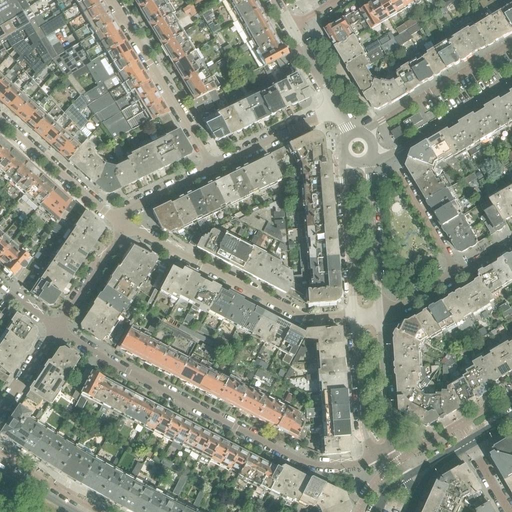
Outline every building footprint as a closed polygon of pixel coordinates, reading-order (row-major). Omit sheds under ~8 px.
[(0,0),(0,12),(17,3),(16,1),(14,0),(9,0),(6,2),(4,0),(0,0)] [(29,7),(24,0),(17,0),(16,1),(17,3),(22,11),(29,7)] [(68,25),(102,4),(98,0),(86,0),(62,15),(59,17),(48,23),(45,25),(34,31),(35,34),(40,41),(45,38),(67,24),(68,25)] [(62,15),(86,0),(64,0),(58,4),(56,5),(62,15)] [(155,0),(133,0),(140,9),(155,0)] [(171,15),(162,0),(155,0),(140,9),(151,28),(171,15)] [(259,6),(257,3),(255,3),(253,0),(228,0),(235,12),(233,13),(237,21),(259,9),(258,8),(259,6)] [(389,19),(384,10),(383,11),(380,7),(381,5),(378,0),(377,1),(376,0),(373,2),(373,4),(369,6),(372,10),(371,12),(374,17),(375,16),(380,24),(389,19)] [(398,14),(393,5),(392,6),(389,1),(389,0),(378,0),(381,5),(380,7),(383,11),(384,10),(389,19),(398,14)] [(407,9),(402,0),(401,1),(399,0),(389,0),(389,1),(392,6),(393,5),(398,14),(407,9)] [(415,3),(413,0),(399,0),(401,1),(402,0),(407,9),(415,3)] [(511,31),(511,27),(498,4),(495,0),(493,0),(488,3),(486,0),(477,0),(489,20),(475,28),(487,47),(511,31)] [(511,0),(504,0),(498,4),(511,27),(511,0)] [(0,26),(4,24),(23,13),(22,11),(17,3),(0,12),(0,26)] [(79,44),(113,23),(102,4),(68,25),(79,44)] [(197,14),(191,4),(182,10),(185,16),(189,14),(191,17),(197,14)] [(380,24),(375,16),(374,17),(371,12),(372,10),(369,6),(367,6),(364,7),(364,9),(355,14),(354,12),(350,15),(355,23),(359,21),(361,25),(362,25),(365,31),(369,29),(368,27),(369,26),(371,30),(380,24)] [(35,18),(29,7),(22,11),(23,13),(28,22),(35,18)] [(271,27),(269,24),(267,24),(262,15),(263,13),(261,10),(259,9),(237,21),(242,28),(244,27),(251,40),(270,30),(270,29),(271,27)] [(210,18),(213,15),(210,10),(201,15),(206,24),(212,21),(210,18)] [(28,22),(23,13),(4,24),(0,26),(0,55),(5,53),(0,44),(0,40),(29,23),(28,22)] [(39,15),(35,18),(28,22),(29,23),(33,29),(34,31),(45,25),(39,15)] [(182,33),(171,15),(151,28),(162,46),(182,33)] [(348,28),(350,27),(356,36),(359,34),(353,25),(355,23),(350,15),(325,30),(330,39),(334,36),(336,37),(340,35),(340,33),(348,28)] [(417,25),(413,19),(404,24),(408,30),(417,25)] [(487,47),(475,28),(471,31),(469,29),(461,34),(459,30),(463,28),(459,21),(455,23),(458,28),(445,36),(450,43),(460,61),(461,61),(463,61),(466,60),(467,58),(474,54),(480,50),(481,51),(487,47)] [(29,23),(0,40),(0,44),(7,41),(11,48),(17,45),(24,41),(19,33),(24,31),(28,38),(35,34),(34,31),(33,29),(29,23)] [(90,63),(125,43),(113,23),(79,44),(82,50),(76,54),(72,48),(65,52),(64,53),(66,56),(60,59),(58,56),(51,60),(65,78),(72,74),(70,72),(75,69),(77,71),(84,67),(80,60),(86,56),(90,63)] [(187,35),(195,31),(193,27),(185,32),(187,35)] [(345,42),(353,37),(348,28),(340,33),(340,35),(336,37),(334,36),(330,39),(336,48),(340,45),(342,46),(345,44),(345,42)] [(433,40),(426,28),(424,30),(430,41),(433,46),(435,45),(433,40)] [(287,55),(282,47),(281,48),(274,35),(275,34),(273,30),(271,30),(270,30),(251,40),(259,55),(257,56),(263,67),(266,66),(287,55)] [(412,40),(406,31),(393,39),(398,48),(412,40)] [(193,52),(182,33),(162,46),(172,64),(193,52)] [(30,47),(24,41),(19,46),(13,51),(19,57),(14,63),(16,64),(33,46),(40,41),(35,34),(28,38),(32,45),(30,47)] [(365,56),(353,37),(345,42),(345,44),(342,46),(340,45),(336,48),(347,67),(365,56)] [(65,52),(59,42),(51,47),(45,38),(40,41),(46,51),(51,60),(58,56),(64,53),(65,52)] [(398,48),(393,39),(393,40),(390,41),(381,47),(386,56),(398,48)] [(33,46),(16,64),(18,67),(23,61),(29,68),(36,59),(31,54),(35,50),(39,57),(46,51),(40,41),(33,46)] [(103,83),(137,63),(125,43),(90,63),(84,67),(77,71),(72,74),(65,78),(72,87),(79,96),(80,97),(86,94),(75,80),(88,72),(97,87),(101,84),(103,83)] [(459,64),(460,62),(460,61),(450,43),(444,47),(443,45),(428,54),(424,47),(417,50),(434,77),(435,77),(437,77),(440,75),(441,74),(454,65),(456,66),(459,64)] [(249,49),(246,44),(244,45),(239,48),(238,48),(241,53),(249,49)] [(233,51),(229,45),(222,49),(226,55),(233,51)] [(369,66),(377,61),(377,62),(384,57),(379,48),(365,56),(347,67),(364,96),(371,91),(375,80),(373,79),(366,68),(369,66)] [(433,80),(433,78),(434,77),(417,50),(404,58),(409,66),(401,70),(402,72),(397,75),(409,94),(414,91),(414,89),(428,81),(430,82),(433,80)] [(36,59),(29,68),(35,74),(30,79),(32,81),(51,60),(46,51),(39,57),(44,64),(43,65),(37,59),(36,59)] [(205,70),(193,52),(172,64),(184,83),(205,70)] [(0,101),(8,108),(32,81),(30,79),(18,67),(16,64),(14,63),(5,53),(0,55),(0,101)] [(278,66),(290,61),(287,55),(266,66),(266,67),(276,62),(278,66)] [(309,95),(292,65),(290,61),(278,66),(279,67),(282,72),(284,78),(297,104),(308,98),(309,95)] [(94,116),(149,83),(137,63),(103,83),(101,84),(97,87),(86,94),(80,97),(87,106),(94,116)] [(210,72),(217,68),(215,64),(208,68),(210,72)] [(220,88),(213,77),(210,79),(205,70),(184,83),(190,94),(189,95),(193,101),(207,94),(212,92),(217,90),(216,90),(220,88)] [(297,104),(284,78),(282,72),(275,75),(279,84),(273,88),(259,94),(269,116),(270,116),(272,116),(275,115),(275,113),(283,109),(291,105),(293,106),(297,104)] [(388,106),(409,94),(397,75),(386,82),(386,83),(375,80),(371,91),(364,96),(368,103),(369,103),(373,110),(374,109),(374,110),(375,110),(377,111),(378,110),(378,111),(379,110),(379,111),(386,107),(385,107),(386,106),(388,105),(388,106)] [(65,80),(60,84),(65,89),(70,84),(65,80)] [(42,139),(63,115),(48,98),(32,81),(8,108),(42,139)] [(167,113),(149,83),(94,116),(113,140),(131,131),(157,118),(167,113)] [(506,127),(511,123),(511,92),(511,93),(511,95),(500,102),(499,100),(492,104),(506,127)] [(210,101),(207,94),(193,101),(191,102),(195,109),(210,101)] [(269,116),(259,94),(231,108),(242,129),(243,129),(244,130),(247,128),(247,127),(264,119),(265,119),(268,118),(269,116)] [(87,122),(79,114),(87,106),(80,97),(79,96),(71,105),(63,115),(42,139),(60,155),(84,128),(83,127),(87,122)] [(480,142),(506,127),(492,104),(486,108),(487,110),(474,118),(473,116),(467,120),(480,142)] [(242,129),(231,108),(212,118),(202,122),(214,140),(217,141),(236,132),(238,133),(241,131),(241,130),(242,129)] [(189,155),(190,152),(167,113),(157,118),(162,128),(159,130),(161,135),(164,134),(166,137),(152,144),(150,140),(163,168),(164,167),(166,168),(169,166),(169,165),(189,155)] [(407,130),(423,121),(419,114),(403,123),(407,130)] [(454,158),(480,142),(467,120),(460,124),(461,126),(449,133),(447,131),(441,135),(454,158)] [(68,162),(87,140),(86,139),(91,134),(84,128),(60,155),(68,162)] [(395,138),(396,139),(403,134),(400,128),(392,133),(393,134),(392,134),(395,138)] [(138,139),(133,131),(130,133),(134,141),(137,147),(140,145),(137,140),(138,139)] [(271,154),(280,173),(285,171),(280,161),(284,159),(283,156),(290,152),(297,165),(299,165),(301,165),(328,163),(328,157),(327,156),(326,154),(324,154),(323,154),(322,144),(322,142),(321,140),(320,138),(317,136),(315,135),(312,135),(310,135),(271,154)] [(454,158),(441,135),(412,152),(412,153),(410,154),(408,159),(432,168),(434,164),(438,161),(446,173),(445,173),(447,177),(454,173),(455,174),(461,170),(454,158)] [(0,163),(12,150),(2,141),(2,140),(0,137),(0,163)] [(93,156),(96,154),(95,154),(92,151),(93,150),(86,143),(88,141),(87,140),(68,162),(69,164),(71,166),(73,166),(89,180),(89,182),(92,184),(93,184),(94,185),(101,177),(104,166),(93,156)] [(163,168),(150,140),(141,145),(143,149),(130,155),(131,157),(126,159),(127,162),(137,181),(138,180),(139,181),(142,179),(143,178),(158,170),(159,171),(163,169),(163,168)] [(0,176),(8,183),(27,162),(23,158),(21,158),(12,150),(0,163),(0,176)] [(280,179),(269,156),(240,170),(252,193),(257,190),(258,192),(277,183),(275,181),(280,179)] [(431,173),(432,168),(408,159),(406,164),(407,166),(407,167),(428,202),(446,190),(446,189),(445,190),(442,184),(440,185),(438,182),(436,183),(431,173)] [(22,196),(41,176),(31,167),(31,165),(27,162),(8,183),(22,196)] [(137,181),(127,162),(115,168),(104,166),(101,177),(94,185),(95,186),(97,189),(99,189),(105,194),(108,195),(131,183),(132,184),(136,182),(136,181),(137,181)] [(330,179),(328,163),(301,165),(299,165),(288,170),(289,182),(303,182),(330,179)] [(252,193),(240,170),(212,184),(224,206),(231,203),(232,205),(249,197),(248,195),(252,193)] [(467,178),(464,180),(467,185),(477,179),(474,174),(467,178)] [(37,209),(56,187),(52,184),(50,184),(41,176),(22,196),(36,208),(37,209)] [(332,211),(330,179),(303,182),(304,185),(302,185),(303,197),(304,207),(305,207),(305,213),(332,211)] [(225,208),(224,206),(212,184),(184,197),(191,212),(196,222),(225,208)] [(511,186),(503,192),(511,206),(511,186)] [(62,212),(70,202),(59,192),(60,191),(56,187),(37,209),(42,212),(55,224),(56,222),(62,212)] [(460,212),(446,190),(428,202),(443,228),(462,217),(460,212)] [(511,217),(511,206),(503,192),(489,200),(490,200),(480,206),(483,212),(485,215),(487,219),(496,232),(496,233),(506,227),(503,222),(511,218),(511,217)] [(475,198),(472,193),(467,196),(470,201),(475,198)] [(196,222),(191,212),(184,197),(169,205),(169,204),(152,212),(160,229),(168,233),(174,231),(175,232),(196,222)] [(69,214),(76,204),(71,200),(70,202),(62,212),(56,222),(57,223),(60,219),(62,220),(66,213),(69,214)] [(237,219),(245,215),(243,211),(233,216),(234,218),(237,219)] [(335,242),(332,211),(305,213),(306,217),(305,217),(305,229),(300,229),(302,245),(335,242)] [(27,218),(22,214),(19,217),(24,222),(27,218)] [(102,231),(102,227),(87,215),(86,216),(84,214),(75,228),(66,241),(86,255),(102,231)] [(478,243),(462,217),(443,228),(457,251),(463,252),(478,243)] [(496,232),(487,219),(484,221),(492,235),(496,232)] [(227,264),(238,242),(224,234),(223,236),(212,231),(210,232),(208,236),(206,235),(205,238),(204,237),(202,240),(201,240),(197,247),(198,248),(209,254),(212,255),(211,255),(215,257),(222,260),(221,261),(227,264)] [(194,247),(200,236),(194,233),(189,244),(194,247)] [(1,253),(11,242),(3,235),(0,238),(0,256),(2,254),(1,253)] [(68,281),(78,267),(86,255),(66,241),(48,268),(68,281)] [(0,264),(4,268),(20,250),(11,242),(1,253),(2,254),(0,256),(0,264)] [(255,278),(266,256),(238,242),(227,264),(233,267),(233,266),(239,269),(239,270),(243,272),(243,271),(249,274),(249,275),(255,278)] [(337,274),(335,242),(302,245),(298,245),(299,261),(300,267),(297,268),(297,262),(291,262),(292,268),(292,272),(290,273),(290,278),(337,274)] [(143,286),(154,270),(152,268),(155,260),(133,249),(132,249),(131,249),(127,255),(128,256),(119,269),(117,269),(115,272),(116,273),(115,274),(138,290),(141,285),(143,286)] [(24,269),(31,260),(20,250),(4,268),(3,270),(9,275),(12,278),(13,276),(17,280),(18,280),(25,270),(24,269)] [(290,278),(290,273),(289,273),(289,272),(288,271),(286,271),(279,267),(280,264),(266,256),(255,278),(260,281),(261,280),(267,284),(271,286),(273,287),(285,294),(288,289),(290,283),(290,278)] [(491,295),(511,281),(511,273),(504,260),(503,260),(502,260),(499,261),(498,264),(485,271),(483,271),(480,273),(479,275),(481,280),(491,295)] [(164,271),(167,266),(161,263),(156,273),(159,274),(157,278),(160,279),(162,275),(164,271)] [(51,306),(60,293),(68,281),(48,268),(30,294),(48,307),(51,306)] [(178,297),(190,274),(183,270),(181,274),(171,269),(167,278),(159,293),(170,299),(171,296),(176,299),(177,299),(178,297)] [(32,280),(36,275),(31,271),(29,273),(25,270),(18,280),(22,283),(26,276),(32,280)] [(125,313),(137,296),(134,295),(138,290),(115,274),(115,275),(113,275),(111,278),(112,280),(101,295),(100,296),(98,299),(98,300),(97,301),(120,316),(123,311),(125,313)] [(218,290),(218,289),(212,285),(211,287),(196,279),(197,278),(190,274),(178,297),(193,305),(190,309),(196,312),(198,307),(206,312),(213,298),(217,300),(221,292),(218,290)] [(339,298),(339,295),(337,274),(290,278),(290,283),(306,292),(307,305),(332,303),(334,303),(336,302),(338,300),(339,298)] [(495,301),(491,295),(481,280),(456,295),(468,316),(472,314),(473,316),(491,305),(490,303),(495,301)] [(307,305),(306,292),(290,283),(288,289),(285,294),(307,305)] [(223,320),(235,297),(228,293),(227,295),(221,292),(217,300),(213,298),(206,312),(223,320)] [(464,319),(468,316),(456,295),(429,311),(441,332),(442,331),(442,332),(446,330),(447,331),(465,321),(465,320),(464,319)] [(251,334),(263,311),(256,308),(255,310),(240,302),(241,300),(235,297),(223,320),(251,335),(251,334)] [(107,339),(118,323),(116,322),(120,316),(97,301),(97,302),(95,302),(93,305),(94,306),(85,319),(84,319),(79,325),(80,326),(81,329),(102,342),(105,338),(107,339)] [(511,309),(507,303),(499,308),(502,314),(511,309)] [(505,318),(511,313),(511,309),(502,314),(505,318)] [(279,349),(290,326),(284,323),(283,324),(268,317),(269,315),(263,311),(251,334),(260,338),(258,341),(269,346),(270,344),(279,349)] [(441,332),(429,311),(410,323),(403,324),(402,326),(400,326),(397,331),(421,343),(423,340),(426,341),(441,332)] [(193,323),(190,321),(192,318),(187,315),(182,324),(190,328),(193,323)] [(35,334),(35,330),(32,328),(32,327),(16,316),(11,323),(12,324),(7,331),(8,332),(29,346),(34,338),(33,338),(35,334)] [(211,339),(215,331),(203,324),(198,332),(211,339)] [(148,339),(143,336),(143,335),(136,331),(136,332),(130,329),(131,326),(130,329),(127,334),(125,338),(122,343),(120,348),(119,349),(125,351),(126,350),(132,353),(131,355),(138,359),(148,339)] [(300,344),(302,338),(304,335),(296,331),(297,329),(290,326),(279,349),(288,353),(287,355),(293,357),(300,344)] [(344,360),(343,352),(341,352),(340,332),(337,330),(328,330),(327,330),(306,331),(304,335),(302,338),(314,340),(317,339),(318,345),(316,345),(316,351),(318,351),(319,362),(344,360)] [(501,339),(495,330),(491,332),(496,342),(501,339)] [(421,343),(397,331),(395,336),(396,338),(395,340),(397,370),(421,368),(419,347),(421,343)] [(0,367),(9,376),(20,360),(29,346),(8,332),(0,344),(0,367)] [(511,371),(511,339),(511,337),(506,340),(508,344),(500,349),(497,344),(496,343),(489,348),(489,350),(491,354),(492,356),(488,358),(500,378),(511,371)] [(158,368),(168,349),(148,339),(138,359),(146,362),(147,361),(153,364),(152,366),(158,368)] [(222,352),(226,345),(218,341),(217,344),(214,343),(212,347),(215,348),(215,349),(222,352)] [(302,358),(306,352),(305,347),(302,348),(300,347),(292,364),(297,364),(300,357),(302,358)] [(456,354),(452,348),(446,351),(452,356),(456,354)] [(178,379),(188,360),(168,349),(158,368),(163,371),(164,369),(170,373),(169,374),(178,379)] [(69,370),(77,358),(69,352),(68,353),(63,350),(59,351),(50,363),(66,374),(69,370)] [(198,390),(208,370),(211,365),(192,355),(189,360),(188,360),(178,379),(187,384),(188,382),(194,385),(193,387),(198,390)] [(489,385),(500,378),(488,358),(483,361),(482,359),(473,364),(476,368),(468,373),(469,376),(464,378),(465,379),(476,399),(492,390),(489,385)] [(265,372),(268,365),(256,359),(253,366),(265,372)] [(346,391),(346,383),(344,383),(343,368),(345,368),(344,360),(319,362),(320,370),(318,370),(319,383),(320,383),(321,392),(322,392),(346,391)] [(58,390),(68,375),(66,374),(50,363),(49,363),(29,392),(42,401),(48,405),(57,392),(62,395),(69,399),(69,400),(74,404),(75,401),(63,393),(58,390)] [(9,376),(0,367),(0,379),(4,383),(9,376)] [(411,407),(427,386),(424,384),(418,392),(417,391),(417,385),(419,383),(426,378),(425,368),(421,368),(397,370),(400,412),(401,412),(407,415),(411,407)] [(218,398),(227,380),(208,370),(198,390),(203,392),(204,390),(211,394),(210,395),(216,398),(217,398),(218,398)] [(86,384),(91,374),(85,371),(80,381),(86,384)] [(248,372),(245,378),(250,381),(253,375),(248,372)] [(102,405),(112,385),(111,384),(112,383),(106,380),(106,381),(100,379),(98,377),(99,376),(94,374),(93,375),(91,374),(86,384),(86,385),(81,394),(102,405)] [(237,409),(248,388),(229,378),(228,381),(227,380),(218,398),(218,399),(219,400),(222,402),(223,401),(232,406),(232,407),(235,409),(237,408),(237,409)] [(446,417),(476,399),(465,379),(448,389),(448,392),(442,392),(442,396),(441,408),(446,417)] [(123,416),(133,396),(132,395),(132,394),(127,391),(127,392),(121,389),(119,388),(119,387),(114,384),(114,385),(112,385),(102,405),(123,416)] [(441,408),(442,396),(437,396),(437,398),(432,398),(434,391),(428,386),(427,386),(411,407),(407,415),(405,419),(420,427),(422,423),(429,427),(446,417),(441,408)] [(257,419),(267,398),(248,388),(237,409),(238,409),(238,410),(241,412),(243,411),(251,416),(252,417),(255,419),(256,419),(257,419)] [(349,422),(348,415),(346,415),(345,399),(347,398),(346,391),(322,392),(325,424),(349,422)] [(42,401),(29,392),(25,398),(38,406),(42,401)] [(144,427),(154,406),(153,406),(153,405),(148,402),(148,403),(140,399),(140,398),(135,395),(135,396),(133,396),(123,416),(144,427)] [(276,429),(286,408),(267,398),(257,419),(258,420),(261,422),(262,422),(271,426),(271,427),(275,429),(276,429)] [(153,431),(164,411),(163,411),(163,410),(158,407),(158,408),(154,406),(144,427),(153,431)] [(20,449),(37,424),(26,417),(28,415),(18,408),(0,435),(15,444),(15,446),(20,449)] [(296,439),(307,417),(303,417),(286,408),(276,429),(277,429),(277,430),(281,432),(282,432),(290,436),(291,437),(294,439),(295,439),(296,439)] [(38,411),(33,419),(37,422),(42,414),(38,411)] [(163,436),(173,416),(172,416),(173,415),(168,412),(167,413),(164,411),(153,431),(163,436)] [(98,423),(103,414),(98,412),(93,421),(98,423)] [(172,441),(182,421),(182,420),(177,417),(177,418),(173,416),(163,436),(172,441)] [(307,431),(309,428),(309,425),(307,425),(307,417),(296,439),(302,442),(307,431)] [(120,432),(124,423),(120,421),(115,430),(120,432)] [(181,446),(192,426),(191,426),(192,424),(186,422),(186,423),(182,421),(172,441),(181,446)] [(351,448),(351,445),(351,443),(350,442),(349,441),(348,441),(348,430),(350,429),(349,422),(325,424),(326,439),(321,439),(321,450),(317,450),(316,453),(321,455),(322,455),(322,456),(345,454),(345,453),(346,453),(346,452),(349,452),(349,450),(350,449),(351,448)] [(40,462),(56,436),(37,424),(20,449),(25,453),(27,452),(35,457),(35,459),(40,462)] [(83,432),(87,427),(82,424),(78,429),(83,432)] [(191,451),(201,431),(200,430),(201,429),(196,427),(195,428),(192,426),(181,446),(191,451)] [(89,438),(93,431),(88,427),(83,435),(89,438)] [(201,456),(211,436),(210,435),(210,434),(205,432),(205,433),(201,431),(191,451),(201,456)] [(60,474),(75,448),(56,436),(40,462),(45,465),(47,465),(54,469),(55,471),(60,474)] [(210,461),(220,441),(219,440),(220,439),(215,436),(214,438),(211,436),(201,456),(210,461)] [(511,438),(496,448),(496,449),(493,450),(495,454),(511,458),(511,438)] [(219,465),(230,446),(229,445),(229,444),(224,441),(224,442),(220,441),(210,461),(219,465)] [(229,470),(239,450),(238,450),(239,449),(233,446),(233,447),(230,446),(219,465),(229,470)] [(80,486),(95,460),(75,448),(60,474),(65,477),(67,477),(74,481),(75,483),(80,486)] [(153,455),(144,450),(143,450),(141,454),(151,459),(153,455)] [(238,475),(248,455),(247,455),(248,454),(243,451),(242,452),(239,450),(229,470),(238,475)] [(511,458),(495,454),(492,456),(493,459),(511,491),(511,458)] [(252,474),(259,462),(254,459),(254,457),(251,455),(249,456),(248,455),(238,475),(243,478),(242,480),(252,484),(252,483),(256,476),(252,474)] [(100,497),(114,471),(95,460),(80,486),(85,489),(87,488),(94,493),(95,494),(100,497)] [(171,465),(162,460),(160,464),(169,469),(171,465)] [(270,492),(271,490),(280,470),(265,462),(263,463),(259,462),(252,474),(256,476),(252,483),(270,492)] [(181,470),(171,465),(169,469),(179,474),(181,470)] [(293,498),(298,501),(309,480),(283,467),(281,468),(280,470),(271,490),(291,501),(293,498)] [(489,504),(473,476),(472,475),(471,475),(468,469),(463,468),(460,470),(459,469),(439,481),(435,490),(459,501),(460,499),(466,495),(471,493),(472,496),(476,503),(477,503),(480,509),(489,504)] [(120,508),(135,482),(114,471),(100,497),(105,500),(107,500),(115,504),(115,506),(120,508)] [(324,511),(334,490),(311,479),(309,480),(298,501),(308,506),(309,503),(314,505),(314,504),(319,507),(321,511),(324,511)] [(144,511),(155,493),(135,482),(120,508),(126,511),(127,511),(129,511),(144,511)] [(218,489),(209,485),(207,488),(216,493),(218,489)] [(228,494),(219,489),(217,493),(226,498),(228,494)] [(347,511),(349,510),(344,495),(334,490),(324,511),(321,511),(347,511)] [(455,511),(460,503),(459,501),(435,490),(424,511),(455,511)] [(170,511),(175,503),(155,493),(144,511),(170,511)] [(493,511),(489,504),(480,509),(477,503),(476,503),(472,496),(471,493),(466,495),(472,505),(473,505),(476,511),(477,511),(493,511)] [(243,501),(234,496),(232,500),(241,505),(243,501)] [(403,503),(394,499),(393,502),(391,506),(400,510),(402,506),(403,503)] [(193,511),(175,503),(170,511),(193,511)]
